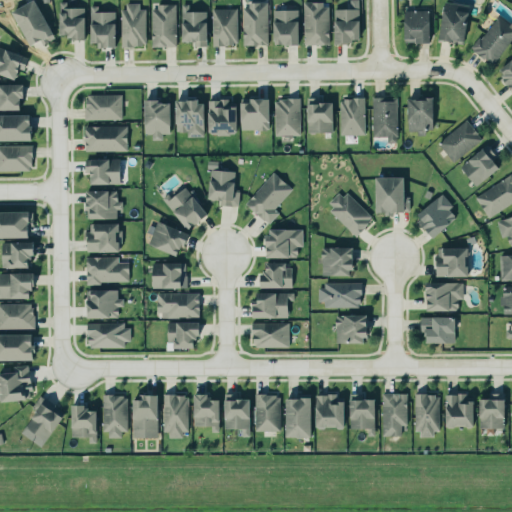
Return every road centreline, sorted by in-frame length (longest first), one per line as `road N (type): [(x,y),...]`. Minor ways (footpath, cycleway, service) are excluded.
road 1 (residential): [(63,368),(511,367)]
road 2 (residential): [(58,74),(463,76)]
road 3 (residential): [(58,74),(63,368)]
